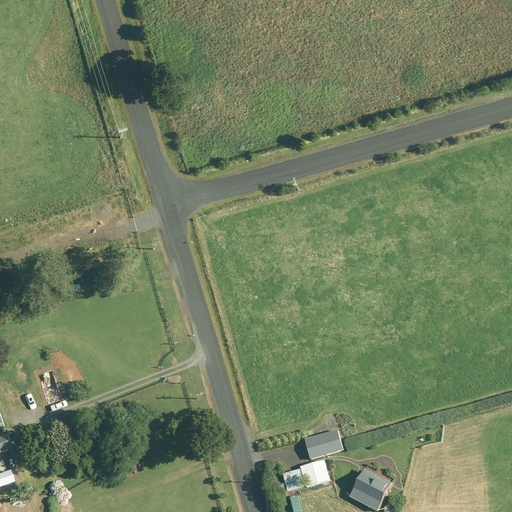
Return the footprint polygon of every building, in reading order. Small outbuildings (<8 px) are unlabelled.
[(0,423),(0,455),(10,452),(0,423)] [(333,484),(328,461),(301,467),(306,490),(333,484)] [(0,485),(14,480),(10,469),(0,473),(0,485)] [(378,511),(394,483),(367,469),(350,502),(368,511),(378,511)] [(304,511),(301,498),(293,499),(295,511),(304,511)]
